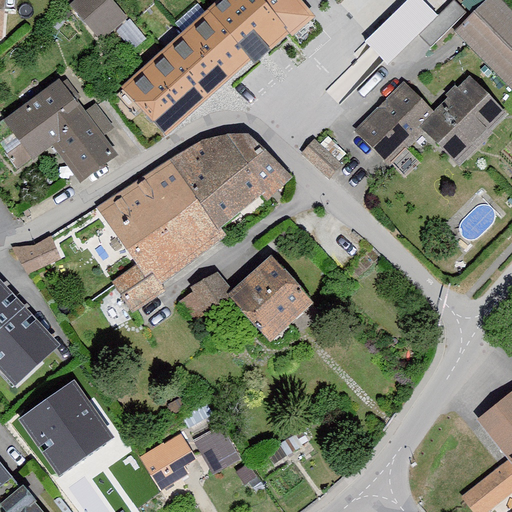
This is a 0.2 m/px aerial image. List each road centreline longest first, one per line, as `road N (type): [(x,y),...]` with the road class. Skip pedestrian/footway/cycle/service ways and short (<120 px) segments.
road 1 (residential): [(466,327),(244,117),(204,121),(69,211),(0,241)]
road 2 (tertiary): [(380,485),(458,360),(466,327)]
